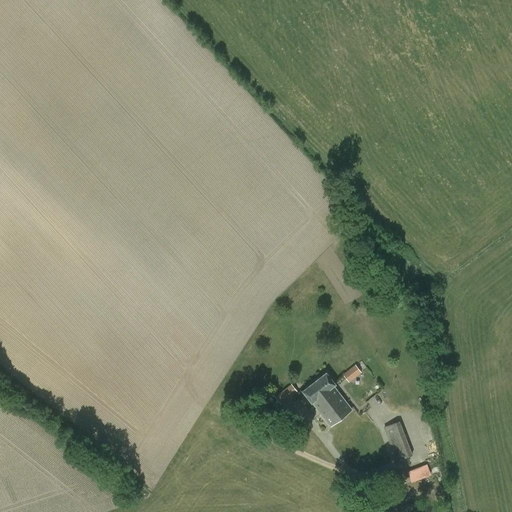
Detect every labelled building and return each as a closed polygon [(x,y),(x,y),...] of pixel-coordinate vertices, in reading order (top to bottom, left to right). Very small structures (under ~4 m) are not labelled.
[(343,372),(348,381),(362,373),(357,364),(343,372)] [(331,426),(352,410),(334,386),(336,385),(326,373),(303,391),(312,403),(313,403),(331,426)] [(275,394),(279,403),(298,393),(294,384),(275,394)] [(400,422),(385,427),(389,438),(404,432),(400,422)] [(409,447),(395,453),(398,460),(412,455),(409,447)] [(403,472),(407,483),(432,474),(427,463),(403,472)]
